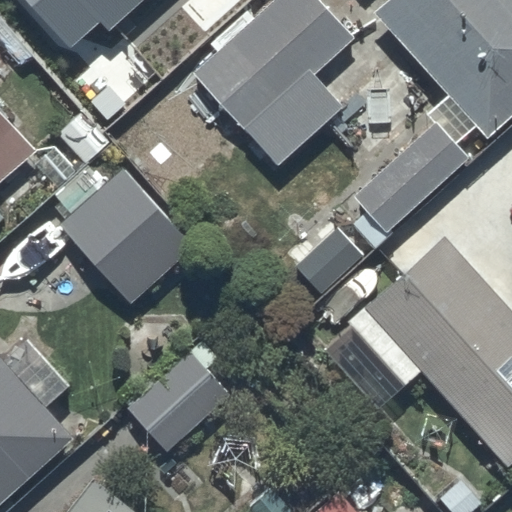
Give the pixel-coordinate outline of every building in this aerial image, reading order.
[(0,0),(0,29),(78,116),(54,138),(83,169),(109,146),(102,138),(125,117),(24,5),(29,0),(0,0)] [(221,48),(189,77),(275,174),(344,114),(311,77),(351,41),(314,0),(276,0),(249,24),(235,8),(208,33),(221,48)] [(511,0),(393,0),(371,21),(444,99),(423,119),(432,128),(426,134),(421,128),(402,146),(406,151),(351,202),(365,217),(352,229),(374,252),(469,163),(457,151),(474,135),(486,148),(511,123),(511,0)] [(0,188),(35,157),(0,117),(0,188)] [(125,170),(57,228),(128,309),(195,251),(125,170)] [(511,316),(445,240),(346,325),(403,391),(420,377),(504,475),(511,467),(511,316)] [(198,341),(123,411),(167,458),(231,398),(207,372),(218,362),(198,341)] [(0,509),(71,444),(45,417),(71,393),(31,350),(7,372),(0,363),(0,509)] [(130,511),(92,483),(70,511),(130,511)] [(350,511),(337,496),(319,511),(350,511)]
